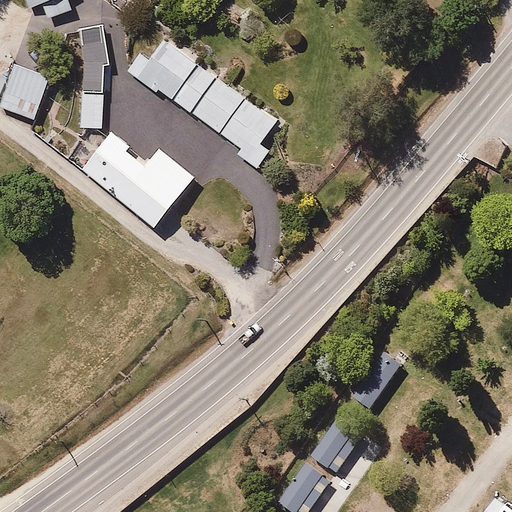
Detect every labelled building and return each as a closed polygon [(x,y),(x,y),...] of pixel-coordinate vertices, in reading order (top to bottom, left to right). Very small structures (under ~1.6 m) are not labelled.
[(42,0),(16,0),(20,9),(42,0)] [(389,0),(440,47),(483,0),(389,0)] [(91,120),(96,25),(70,24),(66,118),(91,120)] [(239,156),(266,119),(152,37),(125,74),(239,156)] [(3,51),(0,58),(0,99),(5,101),(2,109),(39,123),(59,74),(3,51)] [(138,160),(96,125),(66,161),(141,225),(184,174),(150,146),(138,160)] [(386,339),(356,382),(374,395),(404,351),(386,339)] [(338,405),(313,442),(339,460),(364,423),(338,405)] [(303,452),(279,488),(304,505),(328,470),(303,452)]
